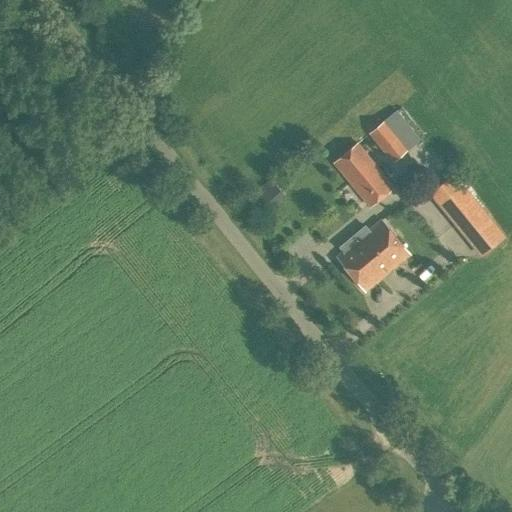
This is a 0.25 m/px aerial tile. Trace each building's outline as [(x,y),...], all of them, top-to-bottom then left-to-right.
[(369,133),(393,162),(420,139),(396,111),(369,133)] [(370,206),(394,187),(357,143),(334,162),(370,206)] [(480,257),(506,236),(454,172),(428,193),(480,257)] [(270,180),(253,195),(267,210),(284,195),(270,180)] [(366,291),(409,254),(381,220),(369,230),(365,226),(339,247),(343,252),(337,256),(366,291)] [(398,511),(409,504),(382,470),(374,476),(371,472),(319,511),(398,511)]
